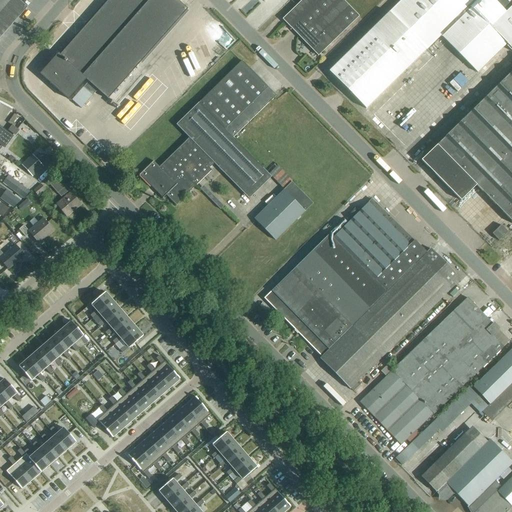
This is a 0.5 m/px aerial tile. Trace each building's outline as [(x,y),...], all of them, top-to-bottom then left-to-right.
[(0,0),(0,38),(27,8),(18,0),(0,0)] [(118,88),(187,10),(175,0),(108,0),(59,56),(58,54),(40,75),(68,100),(86,80),(108,99),(118,88)] [(342,0),(302,0),(282,20),(318,56),(359,17),(342,0)] [(511,0),(401,0),(389,13),(329,72),(365,110),(426,51),(426,50),(440,36),(477,73),(506,44),(511,50),(511,0)] [(276,96),(241,61),(176,125),(189,138),(159,168),(153,162),(139,176),(162,199),(166,196),(176,206),(211,171),(209,169),(214,164),(244,194),(266,173),(232,139),(276,96)] [(511,73),(437,148),(422,163),(461,203),(477,188),(511,222),(511,73)] [(15,125),(18,128),(24,121),(21,118),(15,125)] [(12,125),(8,131),(15,136),(19,131),(12,125)] [(0,149),(2,147),(4,149),(13,137),(0,127),(0,149)] [(32,155),(21,165),(32,177),(43,167),(32,155)] [(30,192),(21,185),(8,176),(2,184),(24,200),(30,192)] [(66,217),(81,205),(66,187),(56,176),(48,183),(57,195),(58,194),(61,198),(63,196),(65,197),(55,205),(66,217)] [(283,190),(254,219),(265,231),(275,241),(304,212),(312,204),(303,194),(291,183),(283,190)] [(33,191),(38,197),(45,190),(40,185),(33,191)] [(20,201),(6,191),(0,198),(0,199),(14,210),(20,201)] [(393,284),(425,252),(414,241),(414,242),(372,199),(369,202),(333,237),(330,234),(264,299),(319,355),(354,322),(393,284)] [(30,204),(26,200),(22,203),(26,208),(30,204)] [(38,243),(53,231),(43,219),(29,231),(38,243)] [(25,238),(30,234),(23,226),(18,230),(25,238)] [(507,232),(501,226),(492,234),(498,241),(507,232)] [(0,260),(8,270),(24,256),(15,245),(3,255),(0,251),(0,260)] [(354,322),(319,355),(321,357),(320,359),(350,389),(353,392),(361,384),(358,381),(461,280),(431,249),(426,253),(425,252),(393,284),(354,322)] [(96,311),(90,316),(93,319),(99,314),(112,302),(105,293),(91,305),(96,311)] [(422,403),(433,415),(505,346),(494,334),(498,330),(492,324),(486,331),(480,325),(486,320),(467,300),(392,371),(403,383),(402,383),(411,392),(418,385),(424,390),(422,392),(428,397),(422,403)] [(99,323),(97,325),(100,328),(106,322),(120,311),(113,302),(112,302),(99,314),(103,319),(99,323)] [(111,328),(105,333),(107,336),(113,331),(127,319),(121,311),(120,311),(106,322),(111,328)] [(118,337),(112,342),(115,345),(116,343),(121,340),(135,328),(129,321),(127,319),(113,331),(118,337)] [(64,328),(62,330),(72,342),(74,344),(79,339),(85,345),(88,342),(82,336),(83,336),(71,322),(64,328)] [(126,345),(120,351),(122,354),(128,348),(129,349),(142,337),(136,330),(135,328),(121,340),(126,345)] [(55,336),(53,337),(65,351),(71,346),(76,352),(79,350),(78,348),(74,344),(72,342),(62,330),(55,336)] [(46,344),(45,345),(56,359),(62,354),(67,360),(70,357),(65,351),(53,337),(46,344)] [(37,351),(36,352),(48,366),(53,361),(59,367),(62,365),(56,359),(45,345),(37,351)] [(511,349),(473,387),(490,404),(482,412),(491,421),(511,400),(511,349)] [(28,359),(27,360),(39,374),(45,369),(50,375),(53,372),(48,366),(36,352),(28,359)] [(161,365),(154,370),(169,388),(180,379),(177,376),(177,377),(164,362),(159,356),(156,359),(161,365)] [(27,360),(18,368),(30,381),(36,376),(41,382),(44,380),(39,374),(27,360)] [(151,373),(145,379),(160,396),(169,388),(154,370),(149,364),(146,367),(151,373)] [(237,374),(244,382),(248,378),(241,370),(237,374)] [(98,381),(103,377),(98,371),(93,375),(98,381)] [(392,372),(361,402),(402,444),(433,414),(433,415),(422,403),(428,397),(422,392),(424,390),(418,385),(411,392),(402,383),(403,383),(392,371),(392,372)] [(142,381),(135,387),(150,404),(160,396),(145,379),(140,373),(136,375),(142,381)] [(4,380),(0,383),(0,392),(7,401),(13,396),(18,402),(21,400),(19,398),(16,394),(16,393),(4,380)] [(132,390),(126,395),(141,413),(150,404),(135,387),(130,381),(127,384),(132,390)] [(46,401),(50,392),(43,388),(38,397),(46,401)] [(123,398),(116,403),(131,421),(141,413),(126,395),(121,389),(117,392),(123,398)] [(0,392),(0,407),(4,404),(9,410),(12,407),(7,401),(0,392)] [(113,406),(107,412),(122,429),(131,421),(116,403),(111,397),(108,400),(113,406)] [(195,397),(185,406),(200,424),(205,430),(208,427),(203,421),(210,415),(198,401),(198,400),(195,397)] [(104,414),(97,420),(106,431),(105,431),(108,434),(112,438),(122,429),(107,412),(102,406),(98,408),(104,414)] [(185,406),(175,415),(191,432),(196,438),(199,435),(194,429),(200,424),(185,406)] [(38,412),(33,407),(27,412),(32,417),(38,412)] [(94,429),(99,425),(90,415),(85,420),(94,429)] [(175,415),(166,423),(181,440),(186,446),(189,444),(184,438),(191,432),(175,415)] [(166,423),(156,431),(172,449),(177,455),(180,452),(175,446),(181,440),(166,423)] [(437,492),(440,495),(440,499),(446,499),(454,492),(468,506),(467,508),(469,511),(497,484),(494,482),(511,464),(511,463),(489,440),(487,443),(472,427),(421,478),(436,493),(437,492)] [(52,428),(49,430),(55,436),(66,450),(75,442),(63,429),(58,434),(52,428)] [(156,431),(147,439),(162,457),(167,463),(170,460),(165,454),(172,449),(156,431)] [(217,451),(211,456),(214,459),(220,454),(233,442),(226,433),(212,445),(217,451)] [(44,435),(41,438),(44,442),(46,444),(58,458),(66,450),(55,436),(49,441),(44,435)] [(147,439),(137,447),(153,465),(158,471),(161,468),(156,462),(162,457),(147,439)] [(224,459),(218,465),(221,468),(227,462),(241,450),(233,442),(220,454),(224,459)] [(35,443),(32,445),(37,451),(49,465),(58,458),(46,444),(40,449),(35,443)] [(137,447),(127,456),(133,463),(134,463),(143,474),(143,473),(148,479),(151,477),(146,471),(153,465),(137,447)] [(22,458),(16,463),(31,481),(40,473),(25,455),(20,449),(17,452),(22,458)] [(27,450),(24,452),(26,455),(25,455),(40,473),(49,465),(37,451),(32,456),(28,451),(27,450)] [(232,468),(226,473),(228,476),(235,471),(248,459),(241,450),(227,462),(232,468)] [(13,466),(6,472),(21,489),(31,481),(16,463),(11,457),(7,460),(13,466)] [(239,477),(233,482),(236,485),(242,480),(256,468),(248,459),(235,471),(239,477)] [(172,480),(158,491),(166,501),(180,489),(174,483),(181,478),(178,475),(175,478),(172,480)] [(499,487),(497,484),(469,511),(505,511),(511,507),(510,505),(511,503),(511,477),(502,487),(503,488),(505,489),(499,495),(495,490),(499,487)] [(180,489),(166,501),(174,509),(187,498),(182,492),(188,486),(186,484),(180,489)] [(271,492),(265,498),(276,511),(284,511),(290,507),(288,504),(287,504),(275,490),(274,490),(269,484),(266,486),(271,492)] [(229,503),(240,494),(235,488),(224,498),(229,503)] [(187,498),(174,509),(176,511),(187,511),(195,506),(190,500),(196,495),(193,492),(187,498)] [(262,501),(255,506),(260,511),(276,511),(265,498),(260,492),(256,495),(262,501)] [(252,509),(248,511),(260,511),(255,506),(250,500),(247,503),(252,509)] [(195,506),(187,511),(199,511),(197,509),(203,503),(201,501),(195,506)]
